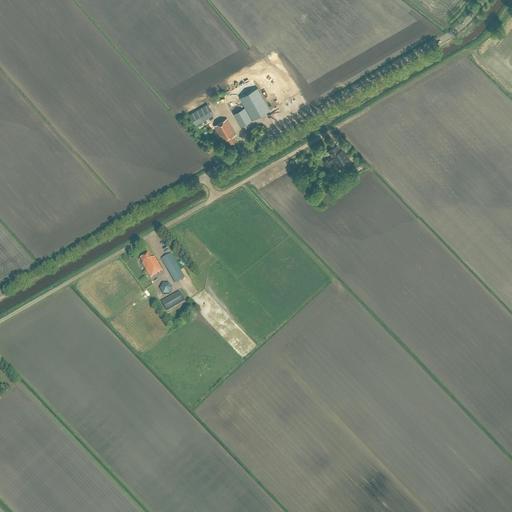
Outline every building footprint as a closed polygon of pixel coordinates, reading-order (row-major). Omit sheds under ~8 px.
[(270,110),(257,87),(239,97),(245,107),(233,113),(240,126),(270,110)] [(213,115),(207,103),(190,114),(196,125),(213,115)] [(236,134),(227,118),(214,126),(223,142),(225,140),(228,145),(236,140),(233,136),(236,134)] [(340,150),(337,145),(328,151),(331,156),(323,161),(329,169),(333,166),(330,161),(332,160),(338,168),(350,160),(342,149),(340,150)] [(362,166),(358,160),(352,164),(356,170),(362,166)] [(185,278),(171,254),(161,260),(175,284),(185,278)] [(152,259),(149,255),(140,260),(143,264),(142,265),(150,278),(162,271),(155,258),(152,259)] [(172,289),(169,284),(163,284),(160,289),(163,295),(169,295),(172,289)] [(185,302),(179,292),(161,302),(167,312),(185,302)]
